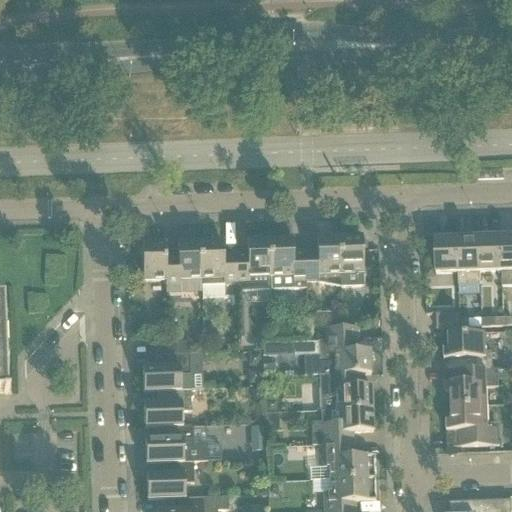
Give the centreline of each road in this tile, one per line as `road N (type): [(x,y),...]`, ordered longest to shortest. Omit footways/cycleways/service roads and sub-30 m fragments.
road 1 (residential): [(97,208),(112,511)]
road 2 (residential): [(97,208),(396,199)]
road 3 (residential): [(412,478),(396,199)]
road 4 (secondary): [(379,48),(299,34),(206,53)]
road 5 (secondary): [(206,53),(300,57),(379,48)]
road 6 (secondary): [(511,43),(379,48)]
road 7 (secondary): [(0,86),(120,60)]
road 8 (secondary): [(120,60),(0,58)]
